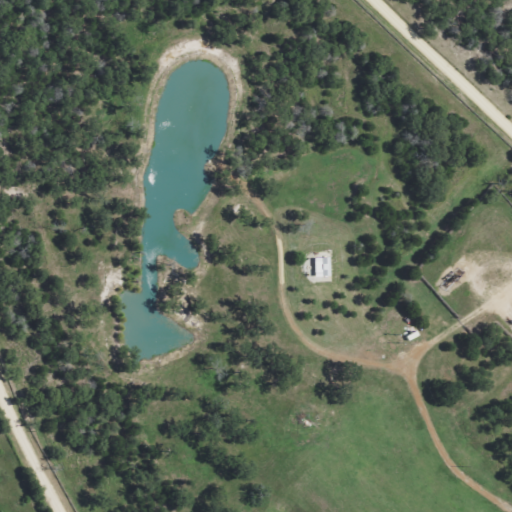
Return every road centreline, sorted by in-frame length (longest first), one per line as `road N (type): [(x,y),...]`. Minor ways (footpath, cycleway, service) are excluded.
road 1 (residential): [(376,0),(511,125)]
road 2 (tertiary): [(60,511),(0,389)]
